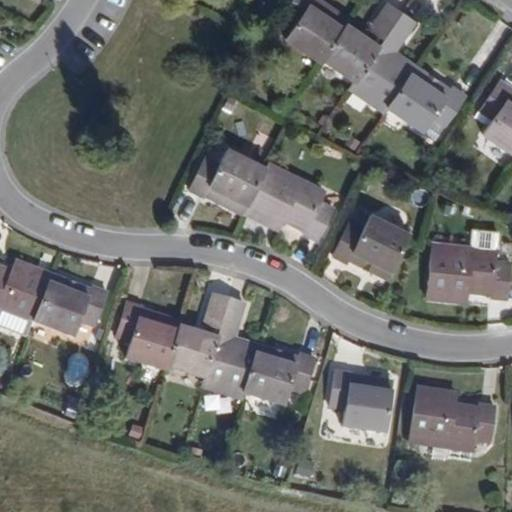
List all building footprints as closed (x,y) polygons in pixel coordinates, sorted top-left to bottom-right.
[(319,65),(321,62),(343,26),(345,22),(309,0),(291,0),(279,19),(291,27),(282,42),(319,65)] [(384,7),(368,33),(380,40),(396,15),(384,7)] [(400,42),(411,25),(396,15),(380,40),(372,53),(353,82),(346,93),(381,114),(384,109),(411,66),(396,57),(392,62),(387,58),(398,40),(400,42)] [(363,47),(366,41),(343,26),(321,62),(353,82),(372,53),(363,47)] [(450,86),(448,89),(411,66),(384,109),(421,132),(431,117),(443,124),(462,94),(450,86)] [(480,136),(511,156),(511,96),(508,94),(510,92),(497,84),(478,113),(490,121),(480,136)] [(199,200),(201,197),(238,217),(261,172),(225,153),(216,168),(202,162),(186,194),(199,200)] [(298,186),(295,190),(261,172),(238,217),(267,233),(274,220),(279,222),(277,227),(298,238),(297,241),(310,248),(328,216),(314,209),(320,197),(298,186)] [(381,283),(404,239),(367,219),(358,234),(345,227),(328,260),(341,267),(343,263),(381,283)] [(494,264),(494,250),(469,249),(469,253),(431,251),(427,301),(461,303),(461,290),(466,290),(467,295),(491,296),(491,300),(506,300),(508,265),(494,264)] [(34,324),(41,308),(54,277),(24,265),(17,280),(12,278),(14,273),(0,267),(0,310),(34,324)] [(94,289),(92,292),(54,277),(41,308),(34,324),(74,340),(80,323),(94,329),(108,296),(94,289)] [(223,300),(213,329),(226,333),(236,304),(223,300)] [(169,372),(169,369),(183,329),(185,325),(145,311),(144,307),(131,304),(119,338),(133,343),(128,358),(169,372)] [(253,310),(236,304),(226,333),(220,350),(209,383),(206,393),(245,405),(247,399),(263,352),(247,346),(244,352),(237,350),(244,329),(246,329),(253,310)] [(211,346),(213,340),(183,329),(169,369),(209,383),(220,350),(211,346)] [(304,363),(303,366),(263,352),(247,399),(288,413),(293,397),(307,401),(319,368),(304,363)] [(353,375),(353,373),(338,370),(331,406),(346,409),(343,425),(384,433),(393,383),(353,375)] [(454,407),(455,392),(422,388),(417,439),(454,443),(454,448),(480,451),(481,438),(495,439),(499,404),(485,403),(483,405),(460,403),(459,408),(454,407)]
